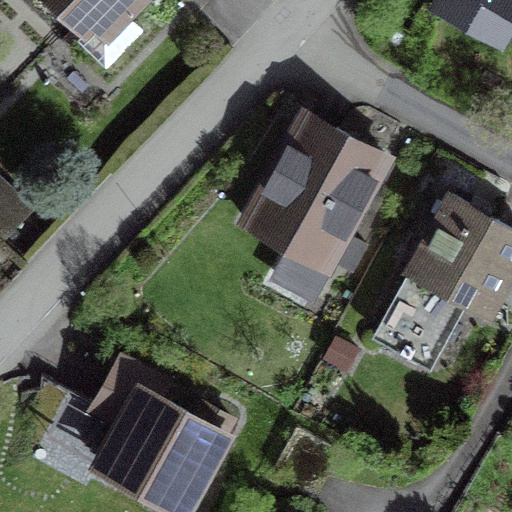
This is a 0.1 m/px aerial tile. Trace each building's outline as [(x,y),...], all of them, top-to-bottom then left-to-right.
[(164,0),(19,0),(92,72),(164,0)] [(511,0),(441,0),(438,6),(476,27),(490,2),(511,14),(511,0)] [(384,155),(307,113),(249,219),(327,261),(384,155)] [(0,182),(0,231),(5,236),(30,210),(0,182)] [(511,270),(511,225),(452,192),(410,269),(412,270),(377,334),(402,348),(401,349),(411,354),(411,353),(422,359),(464,283),(495,301),(511,270)] [(192,511),(232,438),(130,384),(81,476),(148,511),(192,511)]
